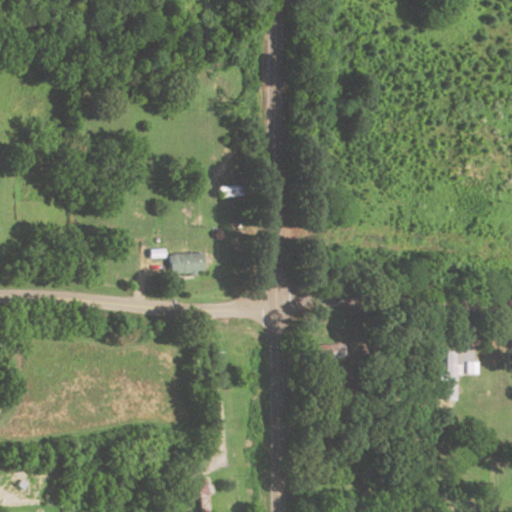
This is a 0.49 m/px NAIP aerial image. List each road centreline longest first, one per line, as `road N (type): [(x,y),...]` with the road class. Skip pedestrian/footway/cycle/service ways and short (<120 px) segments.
road 1 (residential): [(0,296),(189,311),(276,300),(511,308)]
road 2 (tertiary): [(277,511),(273,0)]
